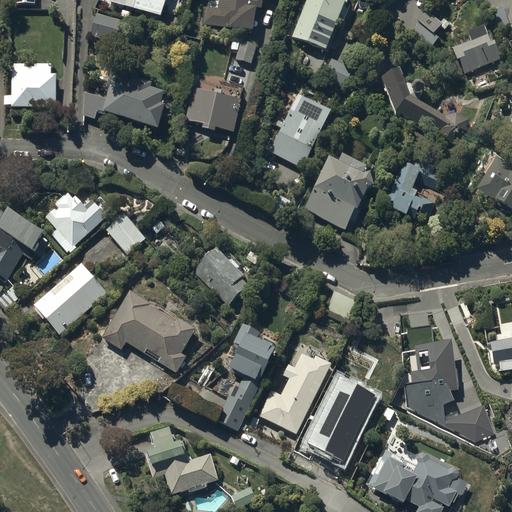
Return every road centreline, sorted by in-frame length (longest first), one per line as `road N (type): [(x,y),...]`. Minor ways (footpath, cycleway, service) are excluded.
road 1 (residential): [(0,149),(125,157),(373,288),(511,263)]
road 2 (secondary): [(96,511),(0,376)]
